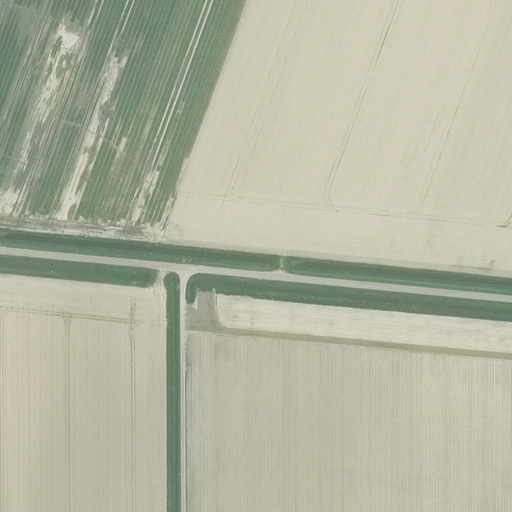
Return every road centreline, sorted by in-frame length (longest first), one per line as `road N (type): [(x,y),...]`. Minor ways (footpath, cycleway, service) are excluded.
road 1 (unclassified): [(511,299),(0,250)]
road 2 (track): [(182,511),(182,267)]
